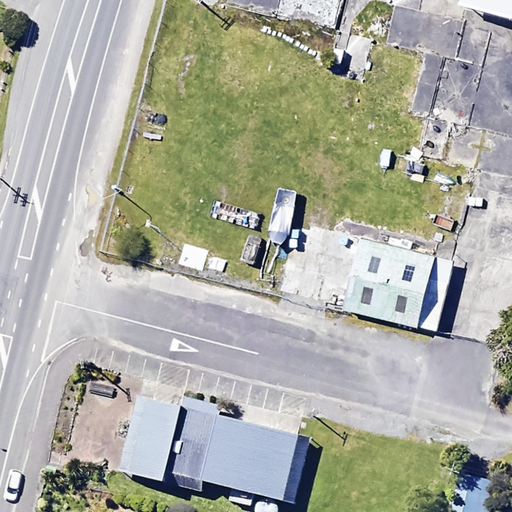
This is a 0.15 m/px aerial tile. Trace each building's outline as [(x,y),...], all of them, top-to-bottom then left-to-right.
[(511,0),(458,0),(457,6),(511,18),(511,0)] [(452,260),(362,239),(345,308),(436,329),(452,260)] [(185,408),(139,397),(121,470),(207,491),(209,481),(296,502),(312,437),(225,416),(227,406),(188,396),(185,408)] [(498,511),(507,486),(461,471),(449,507),(465,511),(498,511)] [(73,511),(75,503),(39,495),(35,511),(73,511)] [(282,511),(284,506),(261,499),(257,511),(282,511)]
